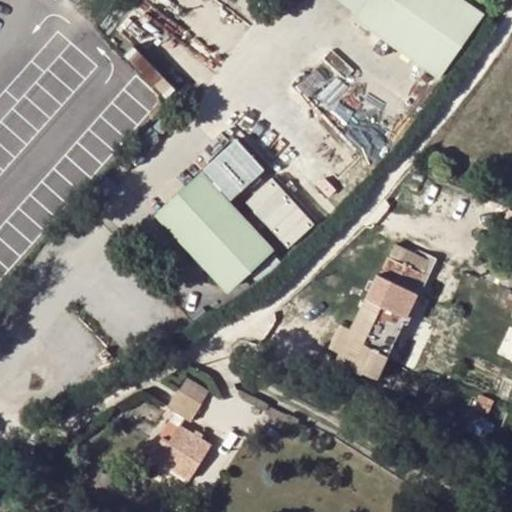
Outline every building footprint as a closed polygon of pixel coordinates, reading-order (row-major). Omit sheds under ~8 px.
[(338,0),(358,14),(368,0),(338,0)] [(441,80),(486,16),(463,0),(368,0),(358,14),(355,20),(441,80)] [(232,201),(266,171),(238,140),(205,171),(232,201)] [(266,251),(199,178),(162,213),(228,286),(266,251)] [(316,226),(274,180),(248,204),(290,250),(316,226)] [(511,213),(494,207),(489,220),(511,229),(511,213)] [(376,274),(352,330),(342,353),(338,363),(377,380),(380,373),(386,359),(405,318),(409,319),(420,294),(416,292),(430,260),(396,245),(390,259),(387,258),(379,276),(376,274)] [(434,262),(430,260),(416,292),(420,294),(434,262)] [(331,349),(342,353),(352,330),(341,326),(331,349)] [(391,378),(398,363),(386,359),(380,373),(391,378)] [(188,378),(179,390),(200,404),(208,392),(188,378)] [(189,420),(200,404),(179,390),(169,407),(189,420)] [(287,416),(268,408),(266,414),(284,423),(287,416)] [(164,436),(151,457),(190,481),(211,446),(201,440),(203,436),(196,431),(194,435),(177,425),(176,427),(169,423),(162,435),(164,436)] [(131,499),(136,489),(101,473),(97,484),(131,499)] [(379,497),(375,503),(381,507),(385,502),(379,497)]
